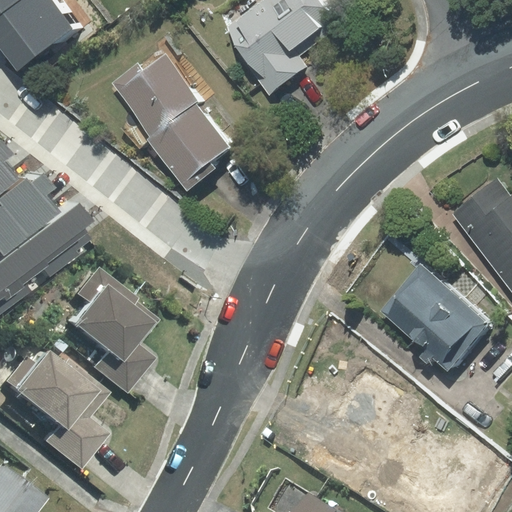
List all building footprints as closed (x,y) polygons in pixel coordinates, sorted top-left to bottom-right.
[(59,0),(21,0),(0,16),(0,51),(13,69),(76,21),(59,0)] [(0,0),(0,16),(21,0),(0,0)] [(355,17),(341,0),(265,0),(236,23),(256,47),(247,54),(279,95),(317,64),(309,54),(355,17)] [(126,86),(208,188),(227,172),(224,168),(253,145),(174,47),(126,86)] [(0,193),(18,179),(0,157),(0,193)] [(0,251),(4,257),(59,212),(27,173),(0,195),(0,251)] [(511,184),(505,175),(460,211),(511,274),(511,184)] [(0,260),(0,308),(30,285),(27,282),(46,267),(51,274),(92,241),(84,231),(97,221),(79,198),(0,260)] [(503,316),(431,258),(392,307),(439,345),(434,351),(442,358),(448,351),(464,364),(503,316)] [(138,296),(98,265),(76,292),(86,299),(72,319),(107,348),(92,366),(126,392),(156,356),(138,342),(158,317),(135,300),(138,296)] [(64,359),(47,345),(34,361),(25,355),(6,380),(60,422),(46,440),(81,467),(109,431),(88,415),(109,388),(67,355),(64,359)] [(333,398),(309,447),(415,498),(438,449),(395,428),(416,385),(366,361),(346,404),(333,398)] [(34,511),(48,495),(1,461),(0,462),(0,511),(34,511)] [(347,511),(348,511),(319,493),(307,511),(347,511)]
